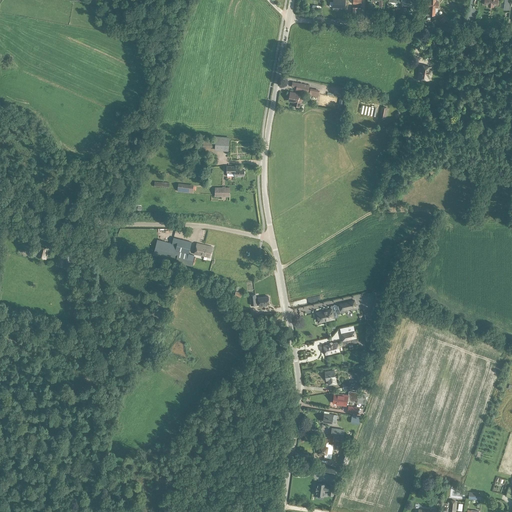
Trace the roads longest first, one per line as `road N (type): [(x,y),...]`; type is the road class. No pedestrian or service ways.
road 1 (unclassified): [(272,236),(118,225),(0,189)]
road 2 (unclassified): [(284,504),(298,378),(272,236)]
road 3 (unclassified): [(511,30),(288,19)]
road 4 (unclassified): [(272,236),(264,154),(288,19)]
